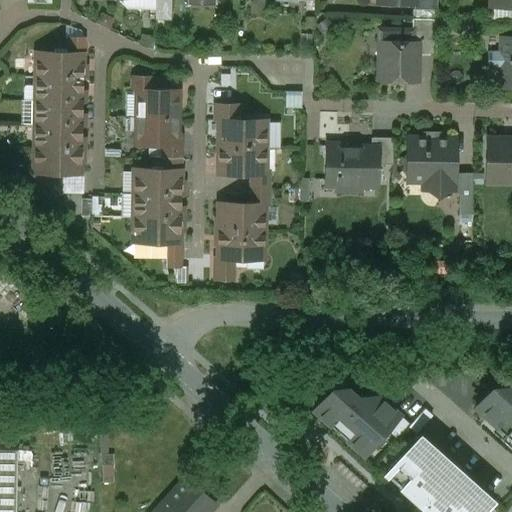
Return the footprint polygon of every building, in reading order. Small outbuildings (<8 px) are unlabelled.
[(170,0),(154,0),(154,21),(170,21),(170,0)] [(436,0),(414,0),(415,4),(414,4),(413,10),(436,11),(436,0)] [(436,20),(412,20),(411,42),(417,43),(417,55),(435,56),(436,20)] [(509,21),(477,21),(477,34),(510,34),(510,21),(509,21)] [(404,30),(377,29),(377,42),(379,42),(378,63),(376,65),(376,82),(417,83),(417,55),(417,43),(411,42),(404,42),(404,30)] [(511,38),(501,39),(501,52),(500,70),(500,85),(504,85),(504,90),(511,90),(511,38)] [(83,39),(69,39),(69,54),(82,54),(83,54),(83,39)] [(69,54),(66,54),(66,50),(54,50),(54,54),(36,53),(35,78),(83,79),(83,73),(81,72),(82,54),(69,54)] [(501,52),(487,52),(487,67),(489,67),(490,70),(500,70),(501,52)] [(152,77),(134,77),(134,91),(138,91),(137,117),(178,118),(178,90),(152,90),(152,77)] [(83,79),(35,78),(35,101),(83,102),(83,96),(81,96),(81,79),(83,79)] [(83,102),(35,101),(34,125),(82,126),(82,120),(80,120),(81,103),(83,103),(83,102)] [(265,121),(231,121),(231,105),(214,105),(214,122),(218,122),(218,149),(265,149),(265,121)] [(137,117),(125,117),(125,132),(137,132),(137,117)] [(178,118),(137,117),(137,132),(137,145),(163,146),(163,158),(165,158),(181,158),(181,136),(177,132),(178,118)] [(82,126),(34,125),(34,149),(82,150),(82,143),(80,143),(80,127),(82,127),(82,126)] [(392,138),(371,138),(371,148),(377,148),(376,165),(392,165),(392,138)] [(439,139),(436,142),(425,142),(422,139),(408,139),(408,155),(404,159),(403,172),(408,176),(407,178),(420,178),(426,184),(425,190),(433,190),(434,194),(437,196),(440,198),(444,198),(448,197),(451,194),(453,191),(454,191),(454,174),(453,139),(439,139)] [(511,140),(487,140),(486,160),(491,160),(491,177),(508,177),(508,182),(511,182),(511,140)] [(348,144),(326,144),(326,180),(336,180),(336,193),(360,193),(360,186),(376,186),(376,165),(377,148),(371,148),(348,147),(348,144)] [(82,150),(34,149),(34,163),(39,163),(39,173),(51,173),(51,178),(63,178),(64,174),(79,174),(80,156),(82,156),(82,150)] [(265,149),(218,149),(218,156),(220,156),(220,175),(250,175),(261,175),(262,173),(262,165),(265,162),(265,149)] [(181,158),(165,158),(165,168),(165,170),(180,170),(181,158)] [(165,168),(152,168),(152,170),(135,169),(134,194),(182,195),(182,188),(180,188),(180,170),(165,170),(165,168)] [(268,173),(262,173),(261,175),(250,175),(250,190),(268,190),(268,173)] [(472,174),(454,174),(454,191),(458,196),(458,203),(471,203),(472,174)] [(268,190),(250,190),(250,205),(261,205),(260,207),(263,207),(268,207),(268,190)] [(182,195),(134,194),(134,217),(182,218),(182,212),(180,212),(180,195),(182,195)] [(250,205),(219,204),(219,223),(216,223),(216,230),(263,231),(263,207),(260,207),(261,205),(250,205)] [(182,218),(134,217),(134,242),(151,243),(151,246),(164,246),(164,243),(166,243),(180,243),(180,225),(182,225),(182,218)] [(263,231),(216,230),(216,237),(219,237),(218,257),(214,257),(214,281),(232,281),(233,261),(245,261),(245,259),(262,259),(263,231)] [(180,243),(166,243),(167,267),(182,267),(181,243),(180,243)] [(511,388),(491,389),(475,407),(511,440),(511,388)] [(379,397),(358,398),(348,389),(331,390),(313,410),(364,455),(387,430),(400,415),(379,397)] [(425,408),(416,418),(423,424),(432,415),(425,408)] [(400,415),(387,430),(396,438),(409,424),(400,415)] [(454,466),(420,436),(385,475),(419,504),(420,503),(426,509),(425,510),(427,511),(483,511),(493,501),(459,471),(458,473),(452,467),(454,466)] [(15,511),(16,450),(0,450),(0,511),(15,511)] [(184,479),(154,511),(208,511),(214,505),(184,479)]
